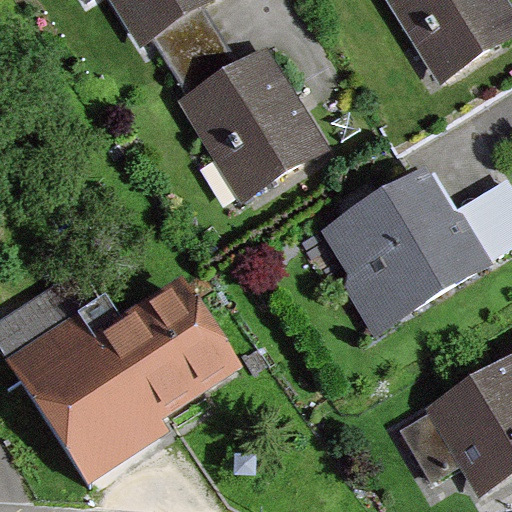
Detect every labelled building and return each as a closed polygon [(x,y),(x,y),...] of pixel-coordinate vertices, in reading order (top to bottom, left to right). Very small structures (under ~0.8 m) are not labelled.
[(210,0),(112,0),(139,44),(145,40),(166,74),(217,43),(196,9),(210,0)] [(388,0),(416,45),(425,40),(447,76),(511,36),(488,0),(388,0)] [(238,76),(217,43),(166,74),(218,162),(227,157),(250,195),(314,155),(258,64),(238,76)] [(394,322),(478,272),(452,230),(442,227),(416,184),(328,238),(350,274),(368,278),(394,322)] [(7,370),(73,471),(223,373),(176,301),(113,343),(94,313),(47,344),(28,314),(0,332),(0,351),(11,368),(7,370)] [(511,348),(511,349),(511,371),(435,417),(471,477),(509,455),(511,460),(511,348)]
